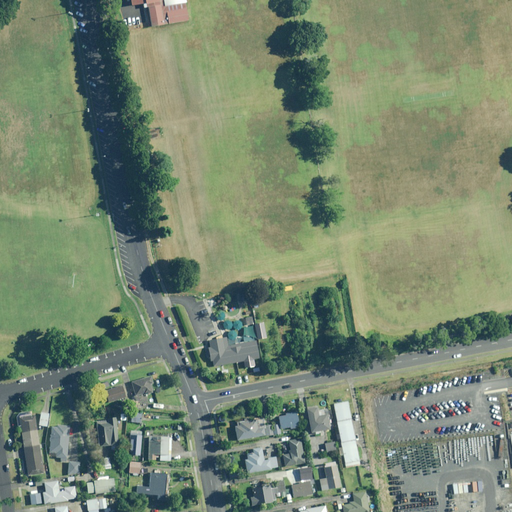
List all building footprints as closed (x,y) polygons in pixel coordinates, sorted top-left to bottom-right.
[(187,0),(130,0),(131,4),(145,2),(149,28),(191,21),(187,0)] [(225,338),(211,341),(212,347),(208,348),(211,361),(213,361),(214,366),(244,360),(246,368),(256,366),(254,358),(259,357),(256,343),(228,349),(225,338)] [(143,382),(122,387),(126,402),(147,397),(143,382)] [(115,390),(95,396),(99,409),(119,402),(115,390)] [(342,405),(327,408),(338,473),(354,470),(342,405)] [(50,412),(39,410),(36,425),(48,427),(50,412)] [(304,438),(317,436),(325,435),(323,418),(314,419),(313,411),(301,413),(304,438)] [(141,413),(132,412),(132,423),(141,423),(141,413)] [(32,415),(17,418),(28,477),(43,475),(32,415)] [(291,417),(272,421),(274,435),(294,431),(291,417)] [(108,423),(89,424),(91,453),(110,451),(108,423)] [(230,446),(255,441),(269,441),(269,430),(254,429),(253,424),(227,429),(230,446)] [(60,431),(43,430),(41,457),(48,458),(48,464),(58,464),(60,431)] [(134,436),(122,436),(121,459),(133,459),(134,436)] [(147,460),(146,459),(153,459),(152,464),(164,464),(166,439),(154,438),(154,445),(140,446),(140,456),(137,459),(143,465),(147,460)] [(297,456),(296,456),(293,444),(280,446),(282,459),(275,460),(277,472),(299,468),(297,456)] [(330,446),(318,448),(320,459),(332,457),(330,446)] [(241,463),(237,464),(241,478),(261,475),(261,474),(271,472),(269,461),(257,463),(256,459),(254,452),(247,451),(241,463)] [(81,473),(80,461),(67,462),(67,474),(81,473)] [(133,467),(122,466),(121,477),(132,478),(133,467)] [(317,469),(320,483),(312,484),(314,495),(322,494),(334,493),(330,467),(317,469)] [(161,477),(143,476),(142,492),(129,491),(128,500),(141,501),(141,503),(159,504),(161,477)] [(56,481),(43,483),(44,492),(40,493),(42,504),(66,500),(65,490),(58,491),(56,481)] [(106,484),(78,487),(80,499),(108,496),(106,484)] [(270,509),(268,497),(278,496),(277,486),(267,487),(267,493),(255,495),(257,510),(270,509)] [(303,486),(283,489),(286,502),(306,498),(303,486)] [(39,493),(28,495),(29,504),(40,503),(39,493)] [(341,509),(336,509),(336,511),(364,511),(363,506),(361,494),(345,497),(346,506),(342,506),(341,509)] [(99,511),(98,503),(78,506),(79,511),(99,511)]
